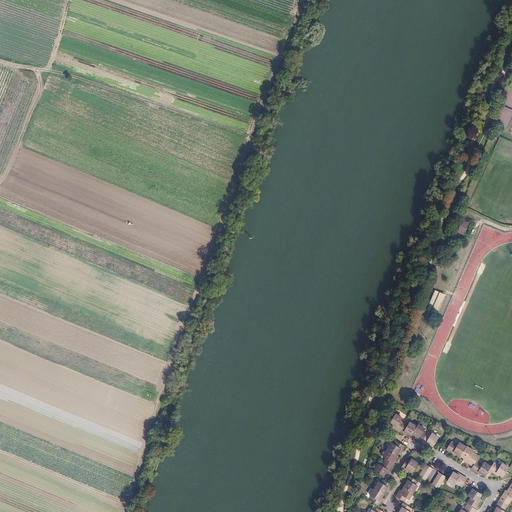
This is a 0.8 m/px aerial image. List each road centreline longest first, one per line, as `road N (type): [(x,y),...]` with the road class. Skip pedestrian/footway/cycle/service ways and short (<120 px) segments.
road 1 (track): [(258,141),(0,58)]
road 2 (track): [(31,68),(42,90),(0,193)]
